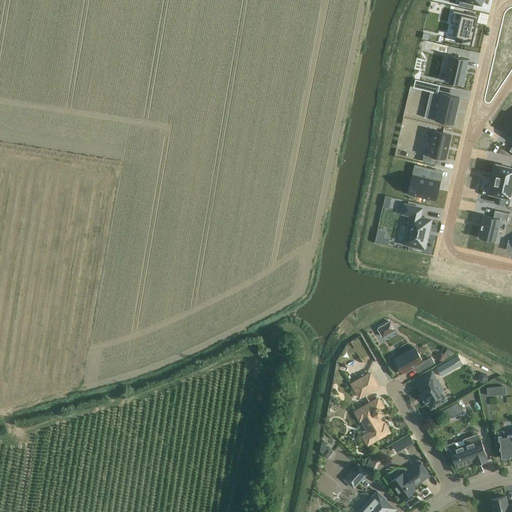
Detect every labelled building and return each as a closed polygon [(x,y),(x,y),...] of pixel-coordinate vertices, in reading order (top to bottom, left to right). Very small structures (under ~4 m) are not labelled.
[(459,0),(458,5),(473,8),(474,3),(481,5),(481,0),(459,0)] [(454,10),(452,22),(460,24),(456,40),(473,44),(478,22),(476,22),(478,15),(454,10)] [(451,55),(445,81),(462,85),(468,59),(451,55)] [(415,79),(413,87),(438,93),(440,85),(415,79)] [(441,93),(435,120),(454,124),(460,98),(441,93)] [(425,153),(423,161),(433,163),(434,156),(445,159),(451,134),(434,131),(428,154),(425,153)] [(511,167),(496,163),(493,173),(495,174),(494,179),(511,182),(511,167)] [(420,166),(413,195),(436,200),(440,180),(433,179),(435,169),(420,166)] [(491,182),(489,193),(496,194),(495,202),(509,205),(511,190),(511,182),(494,179),(493,183),(491,182)] [(405,204),(403,213),(411,215),(404,243),(414,245),(414,248),(422,249),(423,247),(424,248),(431,218),(420,216),(422,208),(405,204)] [(484,214),(478,237),(495,240),(500,219),(507,220),(508,212),(495,209),(493,216),(484,214)] [(382,244),(383,239),(382,236),(377,235),(375,242),(382,244)] [(392,320),(379,327),(383,334),(395,327),(392,320)] [(396,336),(396,340),(397,343),(401,344),(406,341),(406,337),(405,334),(401,333),(396,336)] [(423,362),(415,348),(395,359),(403,374),(416,366),(419,372),(434,363),(431,357),(423,362)] [(438,355),(437,358),(439,361),(442,362),(445,360),(446,357),(444,354),(441,353),(438,355)] [(457,355),(434,368),(439,375),(461,362),(457,355)] [(440,390),(442,389),(432,372),(419,379),(422,385),(420,386),(424,394),(422,395),(426,401),(428,400),(432,407),(446,399),(440,390)] [(480,374),(479,378),(481,381),(484,382),(488,380),(489,377),(487,373),(483,372),(480,374)] [(357,381),(364,394),(378,386),(371,373),(357,381)] [(407,387),(417,383),(414,377),(404,381),(407,387)] [(495,387),(487,387),(488,396),(496,395),(495,387)] [(470,397),(468,405),(475,407),(478,400),(470,397)] [(382,410),(380,408),(383,407),(378,399),(356,412),(360,420),(364,417),(372,431),(364,436),(368,444),(389,432),(385,424),(383,425),(378,417),(380,416),(382,414),(383,412),(382,410)] [(442,410),(446,417),(461,408),(458,402),(442,410)] [(511,433),(504,434),(503,431),(495,431),(496,444),(499,444),(500,458),(510,457),(510,456),(511,455),(511,433)] [(476,465),(488,460),(486,457),(487,457),(480,439),(478,434),(464,439),(465,444),(456,448),(454,443),(445,446),(448,455),(451,455),(456,468),(465,465),(475,462),(476,465)] [(398,441),(402,449),(414,442),(410,435),(398,441)] [(328,447),(322,454),(327,458),(333,451),(328,447)] [(370,458),(367,465),(374,468),(377,461),(370,458)] [(415,485),(429,475),(420,462),(403,474),(403,473),(390,482),(403,499),(415,490),(412,486),(415,483),(415,485)] [(367,472),(358,464),(345,479),(348,476),(356,483),(353,487),(354,487),(367,472)] [(392,511),(395,509),(385,500),(385,499),(377,491),(358,511),(392,511)] [(508,506),(506,496),(491,499),(493,506),(492,508),(492,511),(511,511),(511,503),(511,504),(511,505),(508,506)]
